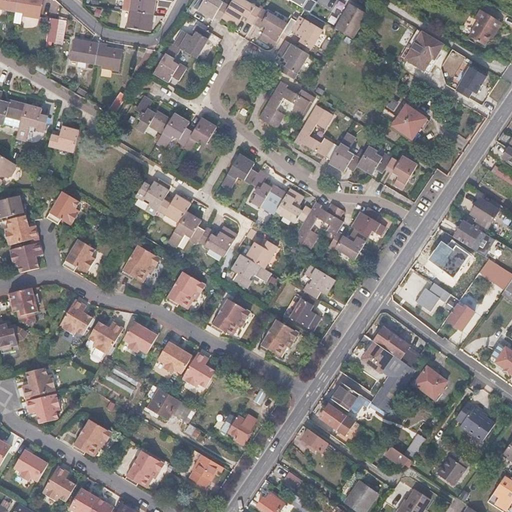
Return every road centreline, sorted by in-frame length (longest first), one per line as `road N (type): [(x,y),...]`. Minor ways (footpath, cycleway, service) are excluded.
road 1 (residential): [(310,397),(253,360),(63,276),(0,290)]
road 2 (residential): [(0,58),(98,118),(98,137),(203,196)]
road 3 (residential): [(243,131),(319,190),(384,203),(426,227)]
road 4 (residential): [(1,396),(10,420),(162,511)]
road 5 (residential): [(378,297),(511,393)]
road 6 (tertiary): [(426,227),(511,101)]
road 7 (residential): [(381,0),(511,75)]
road 8 (residential): [(181,0),(160,38),(145,40),(99,28),(66,0)]
road 9 (tertiary): [(310,397),(378,297)]
